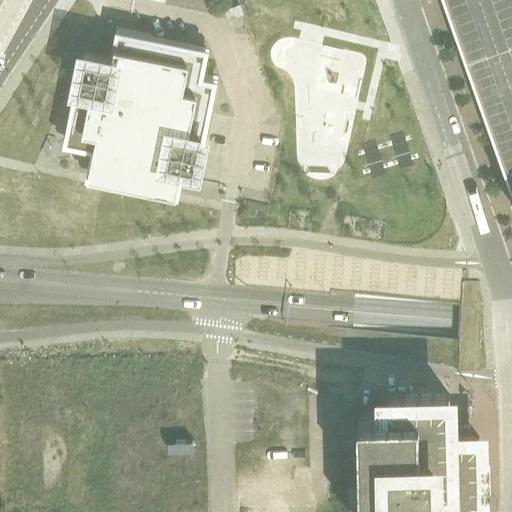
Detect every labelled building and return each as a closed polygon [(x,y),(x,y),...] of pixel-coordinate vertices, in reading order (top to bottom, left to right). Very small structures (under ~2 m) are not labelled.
[(153,0),(210,11),(212,0),(153,0)] [(511,0),(448,0),(454,15),(467,53),(469,60),(478,85),(484,100),(511,180),(511,0)] [(240,3),(225,9),(229,19),(244,13),(240,3)] [(182,176),(185,164),(189,164),(189,165),(197,166),(198,159),(201,142),(202,143),(202,140),(203,140),(204,139),(205,138),(217,80),(217,79),(217,77),(216,77),(215,76),(203,74),(208,49),(208,48),(208,46),(207,45),(206,45),(120,27),(119,27),(118,28),(117,29),(116,30),(110,57),(108,57),(92,54),(92,53),(84,52),(83,59),(83,60),(80,76),(79,78),(78,78),(77,79),(76,80),(65,138),(64,139),(65,141),(66,141),(67,142),(71,143),(74,146),(77,149),(81,152),(86,154),(90,156),(87,172),(87,173),(87,174),(88,175),(90,176),(175,194),(177,194),(178,193),(179,192),(179,191),(182,176)] [(360,410),(361,511),(471,511),(481,511),(480,494),(480,479),(485,479),(485,468),(480,468),(479,436),(475,436),(461,437),(450,437),(449,397),(449,394),(388,395),(388,409),(360,410)] [(348,486),(348,505),(360,505),(360,486),(348,486)]
